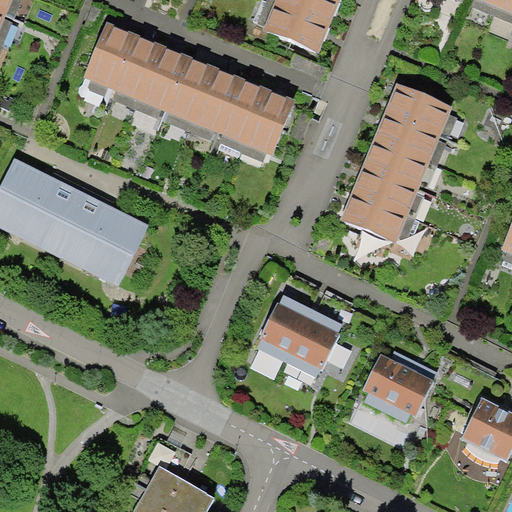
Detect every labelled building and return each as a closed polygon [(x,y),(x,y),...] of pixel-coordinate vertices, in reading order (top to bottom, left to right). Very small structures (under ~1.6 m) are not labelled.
[(336,0),(270,0),(256,35),(313,58),(336,0)] [(511,0),(464,0),(511,20),(511,0)] [(290,105),(101,28),(78,83),(268,160),(290,105)] [(445,113),(388,90),(335,225),(392,247),(445,113)] [(147,227),(12,161),(0,184),(0,230),(117,288),(147,227)] [(511,215),(496,255),(511,261),(511,215)] [(343,327),(279,295),(253,347),(257,351),(251,363),(274,374),(278,365),(315,384),(343,327)] [(427,381),(376,356),(358,392),(410,417),(427,381)] [(511,440),(511,417),(475,399),(456,439),(502,461),(511,440)] [(190,455),(156,437),(132,482),(146,489),(159,466),(179,476),(190,455)] [(179,476),(159,466),(146,489),(132,511),(206,511),(215,497),(179,476)]
